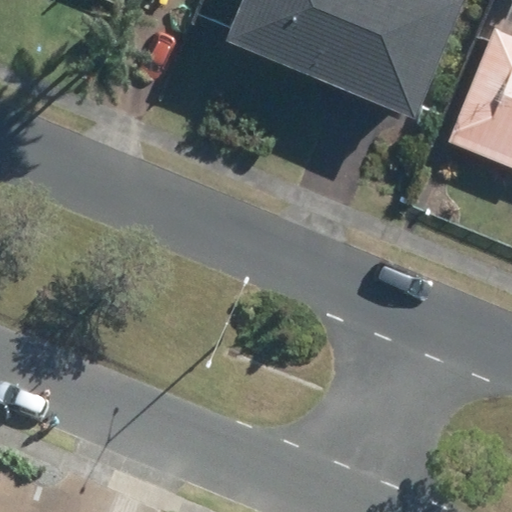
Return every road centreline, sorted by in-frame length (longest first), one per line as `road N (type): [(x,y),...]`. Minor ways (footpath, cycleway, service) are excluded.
road 1 (tertiary): [(0,140),(511,350)]
road 2 (tertiary): [(355,511),(0,363)]
